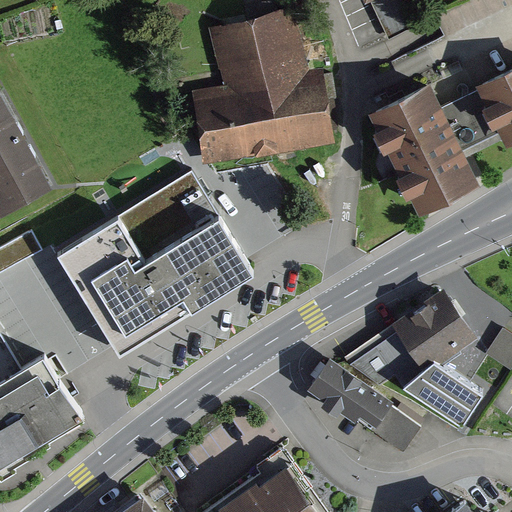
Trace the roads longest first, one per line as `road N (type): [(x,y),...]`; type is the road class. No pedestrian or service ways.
road 1 (secondary): [(44,511),(254,352),(511,208)]
road 2 (unknown): [(348,44),(384,49),(484,25)]
